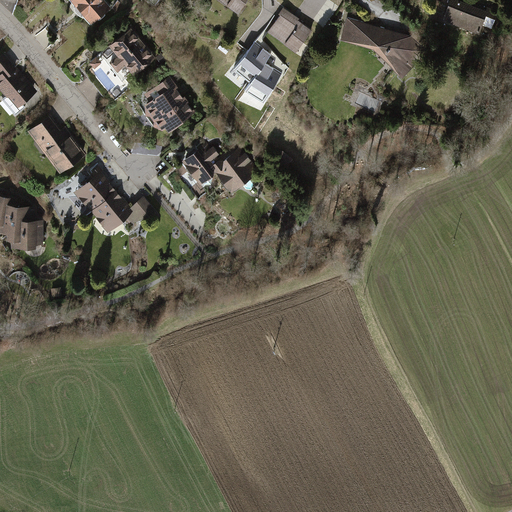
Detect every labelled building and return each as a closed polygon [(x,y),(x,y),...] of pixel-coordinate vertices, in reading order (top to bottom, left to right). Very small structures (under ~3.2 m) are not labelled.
[(112,8),(105,0),(74,0),(94,23),(112,8)] [(223,0),(239,11),(246,0),(223,0)] [(486,9),(462,0),(451,0),(445,17),(478,29),(481,22),(492,26),(499,9),(488,5),(486,9)] [(315,26),(286,8),(271,31),(300,49),(315,26)] [(410,35),(348,17),(340,40),(375,50),(403,77),(415,66),(424,39),(415,31),(410,35)] [(157,55),(133,25),(109,45),(117,55),(110,61),(122,76),(128,70),(132,75),(157,55)] [(271,56),(255,43),(234,68),(251,82),(265,64),(271,56)] [(37,90),(6,51),(0,55),(0,89),(6,97),(9,94),(17,105),(37,90)] [(281,74),(265,64),(251,82),(245,89),(265,102),(281,74)] [(196,109),(170,74),(145,92),(150,99),(145,103),(163,128),(167,124),(170,128),(196,109)] [(58,172),(85,154),(65,125),(60,129),(50,114),(28,129),(58,172)] [(206,142),(183,160),(201,182),(214,171),(230,192),(258,170),(239,146),(220,161),(206,142)] [(290,158),(280,151),(273,160),(284,167),(290,158)] [(90,211),(116,190),(100,170),(74,191),(90,211)] [(116,190),(90,211),(107,232),(123,219),(130,229),(154,209),(145,198),(132,209),(116,190)] [(45,244),(44,219),(34,219),(34,205),(14,204),(14,196),(0,194),(0,237),(9,239),(10,244),(18,247),(35,249),(35,243),(45,244)] [(61,286),(51,287),(53,296),(62,295),(61,286)]
